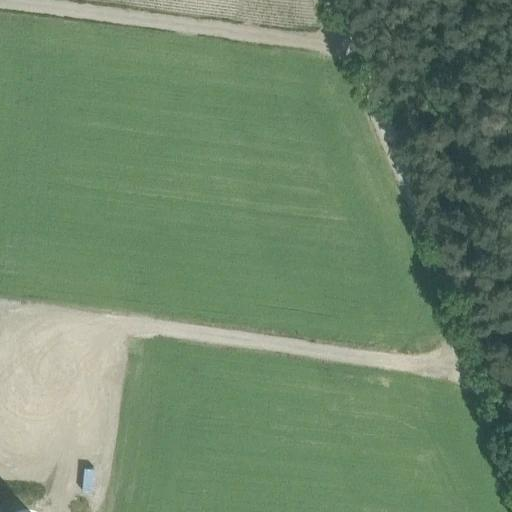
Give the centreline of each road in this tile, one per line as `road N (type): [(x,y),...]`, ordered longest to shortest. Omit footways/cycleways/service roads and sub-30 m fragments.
road 1 (track): [(490,368),(35,310),(19,473)]
road 2 (track): [(338,0),(511,421)]
road 3 (track): [(358,42),(15,0)]
